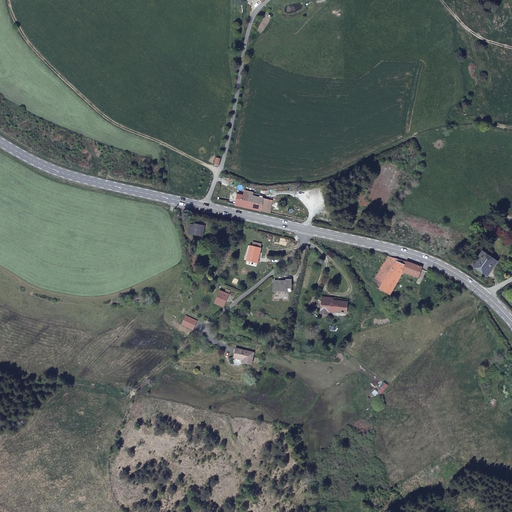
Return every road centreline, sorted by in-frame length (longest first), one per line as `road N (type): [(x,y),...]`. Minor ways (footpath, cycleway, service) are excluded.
road 1 (track): [(7,0),(27,41),(103,115),(219,169)]
road 2 (primary): [(0,141),(55,170),(205,206)]
road 3 (primary): [(306,228),(412,253),(487,296)]
road 4 (residential): [(219,169),(252,18),(269,0)]
road 5 (residential): [(306,228),(297,249),(200,332)]
